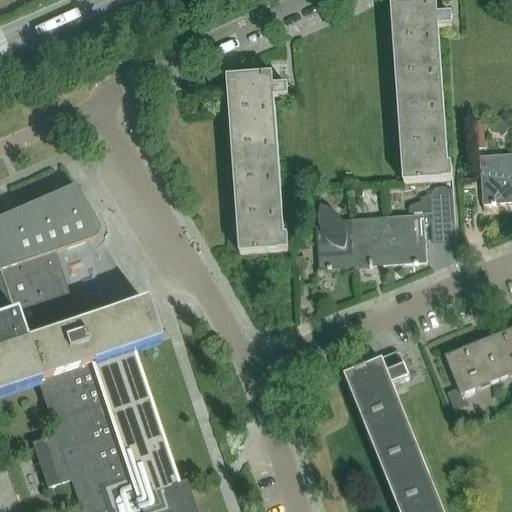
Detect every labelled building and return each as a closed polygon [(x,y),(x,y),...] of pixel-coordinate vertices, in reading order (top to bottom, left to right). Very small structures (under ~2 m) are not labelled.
[(450,168),(439,30),(453,29),(452,18),(437,19),(437,7),(392,11),(406,186),(454,183),(453,167),(450,168)] [(289,100),(288,88),(273,89),(273,78),(229,82),(241,257),(288,254),(287,238),(284,238),(274,101),(289,100)] [(511,130),(501,121),(493,129),(503,138),(511,130)] [(474,125),(475,151),(486,151),(485,125),(474,125)] [(484,207),(511,204),(511,156),(481,159),(484,207)] [(0,397),(37,385),(55,438),(31,446),(46,492),(58,488),(70,484),(79,511),(193,511),(185,486),(177,488),(132,353),(158,345),(145,304),(78,326),(55,256),(89,244),(90,244),(91,244),(92,243),(93,242),(94,241),(95,240),(96,238),(96,237),(97,236),(97,235),(97,234),(97,232),(97,231),(97,230),(97,229),(95,225),(73,188),(0,220),(0,397)] [(411,207),(410,208),(410,209),(411,211),(416,219),(425,218),(425,226),(456,224),(453,191),(449,189),(446,188),(444,188),(441,188),(438,188),(437,189),(435,191),(432,194),(431,195),(430,196),(427,196),(425,201),(419,203),(414,205),(412,206),(411,207)] [(319,225),(317,225),(320,273),(355,271),(353,239),(356,239),(355,223),(342,224),(337,219),(334,216),(330,214),(326,212),(321,210),(320,213),(319,216),(319,219),(319,225)] [(416,219),(386,221),(386,237),(389,237),(392,269),(427,267),(428,266),(425,226),(425,218),(416,219)] [(356,239),(353,239),(355,271),(392,269),(389,237),(386,237),(386,221),(355,223),(356,239)] [(297,270),(307,269),(306,259),(296,260),(297,270)] [(511,333),(501,338),(511,363),(511,333)] [(500,384),(511,378),(511,363),(501,338),(490,342),(488,338),(483,340),(500,384)] [(483,391),(500,384),(483,340),(478,342),(479,346),(467,351),(483,391)] [(462,399),(483,391),(467,351),(449,359),(456,375),(452,377),(458,392),(448,396),(455,415),(466,410),(462,399)] [(401,359),(384,366),(388,376),(406,369),(401,358),(401,359)] [(388,376),(384,366),(384,365),(346,380),(398,511),(442,511),(394,389),(412,382),(407,368),(406,369),(388,376)]
